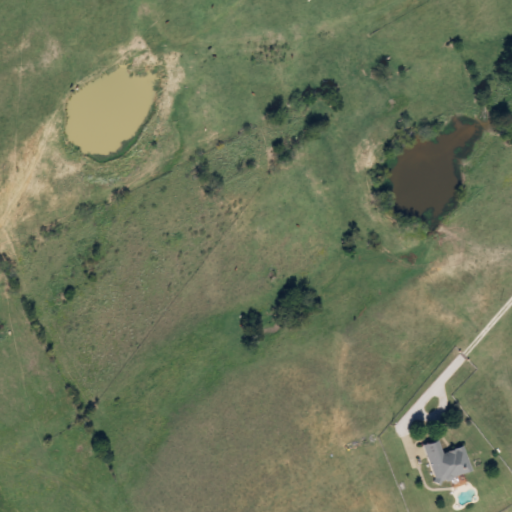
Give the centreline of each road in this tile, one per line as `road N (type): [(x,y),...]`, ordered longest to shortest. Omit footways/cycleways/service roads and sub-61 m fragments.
road 1 (track): [(396,0),(327,35),(184,49),(115,69),(70,97)]
road 2 (residential): [(511,301),(408,418),(411,454)]
